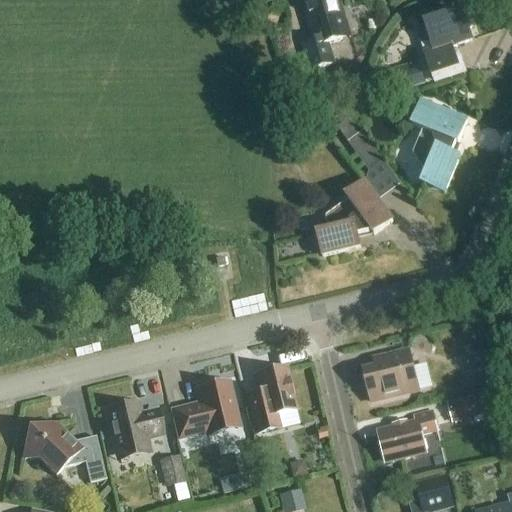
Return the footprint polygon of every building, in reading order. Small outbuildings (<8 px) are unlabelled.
[(341,42),(336,25),(344,23),(337,0),(300,0),(313,43),(281,52),(289,79),(309,73),(310,75),(334,68),(327,46),(341,42)] [(415,31),(433,83),(460,74),(453,53),(455,47),(472,42),(468,32),(471,26),(466,23),(463,15),(455,18),(449,15),(446,21),(415,31)] [(381,98),(394,94),(394,95),(425,86),(419,67),(389,76),(390,81),(377,85),(381,98)] [(334,83),(318,88),(326,111),(341,107),(338,94),(334,83)] [(467,124),(421,105),(412,127),(422,132),(412,155),(426,176),(422,187),(444,196),(459,159),(451,156),(456,145),(458,146),(467,124)] [(348,143),(347,144),(368,173),(382,163),(361,134),(348,143)] [(377,203),(364,184),(345,198),(349,202),(326,219),(329,233),(316,236),(322,259),(360,249),(357,237),(371,234),(373,237),(392,223),(377,203)] [(224,267),(223,260),(215,261),(217,269),(224,267)] [(408,353),(382,360),(385,369),(364,375),(371,404),(418,392),(408,353)] [(465,357),(472,389),(488,385),(481,354),(465,357)] [(294,411),(285,372),(256,379),(259,393),(246,396),(255,435),(278,429),(275,416),(294,411)] [(237,430),(226,386),(197,393),(201,409),(191,411),(190,410),(174,414),(180,439),(207,433),(208,437),(237,430)] [(447,404),(452,425),(485,417),(479,396),(447,404)] [(146,442),(162,438),(156,413),(140,417),(138,409),(128,411),(127,410),(105,415),(117,465),(150,457),(146,442)] [(394,431),(378,435),(385,464),(390,463),(392,465),(401,462),(402,460),(425,454),(421,440),(438,436),(432,412),(413,417),(415,426),(407,428),(406,423),(393,426),(394,431)] [(76,444),(58,427),(29,433),(23,461),(24,462),(24,461),(37,461),(55,478),(63,470),(84,465),(89,486),(105,482),(95,439),(76,444)] [(159,463),(165,490),(186,485),(179,458),(159,463)] [(414,485),(421,511),(447,511),(455,510),(446,477),(414,485)] [(303,511),(305,511),(300,492),(279,497),(282,511),(303,511)]
